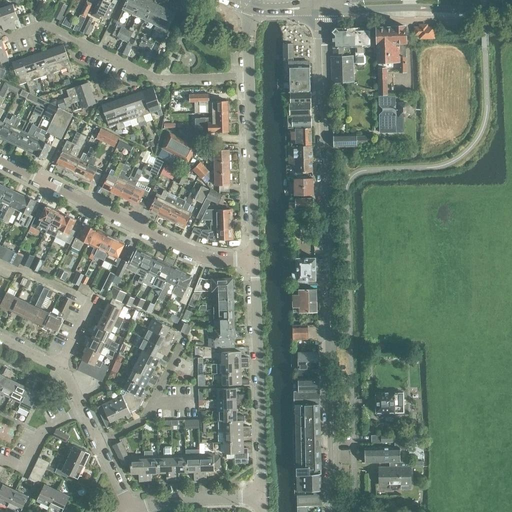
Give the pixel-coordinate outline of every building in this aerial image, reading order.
[(115,5),(117,1),(116,0),(98,0),(91,15),(100,19),(101,16),(108,19),(115,5)] [(127,0),(117,21),(125,25),(130,15),(133,16),(141,0),(127,0)] [(131,37),(128,43),(133,45),(136,39),(138,36),(145,20),(153,2),(149,0),(141,0),(133,16),(137,18),(132,28),(131,27),(129,30),(133,32),(131,37)] [(35,10),(42,13),(46,4),(40,1),(35,10)] [(79,33),(92,5),(86,2),(76,23),(74,23),(71,29),(79,33)] [(145,20),(138,36),(142,38),(149,41),(156,25),(164,8),(160,6),(161,5),(153,2),(145,20)] [(62,25),(65,18),(61,17),(66,7),(59,3),(52,18),(59,22),(58,23),(62,25)] [(10,29),(16,27),(14,21),(18,20),(13,5),(3,9),(10,29)] [(156,25),(149,41),(154,43),(155,41),(161,44),(161,43),(163,38),(167,30),(175,13),(174,13),(175,12),(168,9),(167,10),(164,8),(156,25)] [(10,29),(3,9),(0,9),(0,25),(2,25),(4,31),(10,29)] [(93,22),(94,19),(87,16),(80,31),(89,36),(95,23),(93,22)] [(65,18),(62,25),(71,29),(74,23),(65,18)] [(117,25),(112,35),(117,37),(122,40),(127,29),(122,27),(117,25)] [(427,27),(427,25),(420,25),(420,27),(415,27),(415,35),(420,34),(420,38),(434,38),(434,27),(427,27)] [(393,27),(378,27),(378,38),(378,46),(379,79),(380,95),(388,95),(387,69),(385,69),(385,66),(384,65),(382,65),(382,61),(394,61),(400,61),(400,72),(407,72),(406,58),(407,56),(406,26),(393,26),(393,27)] [(357,28),(345,28),(345,29),(345,47),(355,47),(356,63),(358,65),(358,28),(357,28)] [(369,28),(358,28),(358,65),(365,64),(366,62),(366,56),(364,54),(364,52),(364,47),(376,47),(378,46),(378,38),(376,38),(376,28),(369,28)] [(127,29),(122,40),(128,43),(131,37),(133,32),(129,30),(127,29)] [(336,29),(333,32),(333,47),(345,47),(345,29),(336,29)] [(136,39),(133,45),(138,47),(145,50),(149,41),(142,38),(138,36),(136,39)] [(149,41),(145,50),(155,55),(161,44),(155,41),(154,43),(149,41)] [(287,57),(294,57),(293,43),(284,44),(284,58),(287,57)] [(73,72),(64,45),(53,49),(61,70),(67,68),(69,73),(73,72)] [(333,56),(331,56),(331,66),(353,65),(353,56),(344,56),(344,49),(345,49),(345,47),(333,47),(333,56)] [(52,79),(56,78),(54,73),(61,70),(53,49),(43,52),(52,79)] [(0,66),(1,65),(0,64),(4,63),(9,61),(6,51),(0,52),(0,66)] [(52,79),(43,52),(33,56),(41,78),(47,75),(49,80),(52,79)] [(32,86),(36,85),(34,80),(41,78),(33,56),(23,59),(32,86)] [(32,86),(23,59),(13,63),(16,73),(11,74),(13,80),(18,79),(20,85),(27,82),(29,87),(32,86)] [(296,61),(289,61),(289,79),(310,79),(310,66),(310,62),(309,62),(309,61),(306,61),(296,61)] [(353,65),(331,66),(331,82),(353,82),(353,67),(353,65)] [(289,89),(285,89),(285,92),(291,92),(310,92),(310,79),(289,79),(289,89)] [(0,128),(3,123),(0,121),(0,119),(4,111),(0,109),(0,108),(4,99),(3,98),(10,84),(5,81),(0,92),(0,128)] [(55,106),(92,93),(88,82),(67,90),(69,97),(64,99),(57,101),(55,99),(52,101),(50,103),(55,106)] [(162,114),(153,87),(142,91),(150,113),(156,110),(158,116),(162,114)] [(26,98),(29,93),(23,90),(20,95),(26,98)] [(141,121),(145,120),(143,115),(150,113),(142,91),(132,94),(141,121)] [(291,99),(285,99),(286,110),(311,110),(310,92),(291,92),(291,99)] [(37,97),(36,96),(31,94),(29,93),(26,98),(36,103),(39,98),(37,97)] [(74,111),(95,103),(92,93),(55,106),(59,107),(60,108),(71,104),(74,111)] [(141,121),(132,94),(122,98),(129,120),(136,117),(138,123),(141,121)] [(205,101),(205,94),(189,95),(189,102),(194,102),(195,114),(212,113),(227,113),(227,101),(205,101)] [(396,102),(396,96),(379,96),(379,105),(382,108),(383,108),(383,111),(380,114),(380,133),(405,132),(404,117),(407,117),(410,114),(410,105),(407,102),(396,102)] [(45,111),(49,103),(39,98),(36,103),(35,106),(45,111)] [(121,128),(125,127),(123,122),(129,120),(122,98),(112,101),(121,128)] [(121,128),(112,101),(101,105),(109,127),(116,124),(119,134),(123,133),(121,128)] [(55,106),(50,103),(49,103),(45,111),(43,115),(52,120),(59,107),(55,106)] [(73,114),(60,108),(59,107),(52,120),(46,133),(35,156),(44,160),(55,137),(60,139),(64,131),(65,131),(73,114)] [(311,110),(286,110),(286,128),(293,128),(311,128),(311,110)] [(195,123),(228,122),(227,113),(212,113),(212,118),(201,118),(201,119),(195,119),(195,123)] [(0,137),(5,140),(16,118),(12,116),(11,120),(5,117),(3,123),(0,128),(0,137)] [(16,145),(22,132),(16,129),(20,120),(16,118),(5,140),(16,145)] [(228,132),(228,122),(195,123),(195,128),(208,127),(208,133),(228,132)] [(26,150),(37,128),(33,126),(29,135),(22,132),(16,145),(26,150)] [(35,156),(46,133),(37,128),(26,150),(33,154),(32,154),(35,156)] [(100,140),(105,130),(101,128),(96,138),(100,140)] [(291,143),(288,143),(288,146),(312,145),(312,142),(311,128),(293,128),(294,134),(291,134),(291,143)] [(114,147),(120,137),(105,130),(100,140),(114,147)] [(64,169),(80,135),(76,133),(70,144),(66,142),(62,152),(61,152),(58,150),(52,162),(56,164),(55,165),(64,169)] [(170,134),(162,148),(188,162),(195,147),(170,134)] [(73,173),(79,160),(75,158),(85,137),(80,135),(64,169),(73,173)] [(356,136),(356,135),(333,135),(333,147),(357,147),(357,145),(367,144),(367,135),(356,136)] [(312,145),(288,146),(289,160),(312,160),(312,145)] [(82,177),(91,158),(95,150),(90,147),(83,162),(79,160),(73,173),(82,177)] [(215,162),(229,161),(228,150),(214,150),(215,162)] [(206,162),(210,154),(204,151),(200,159),(206,162)] [(91,182),(98,168),(93,166),(96,161),(91,158),(82,177),(91,182)] [(157,175),(164,161),(157,158),(150,171),(157,175)] [(312,160),(289,160),(289,165),(296,165),(296,173),(313,172),(312,160)] [(111,191),(125,164),(120,161),(116,171),(111,168),(108,175),(105,173),(99,184),(103,185),(102,187),(111,191)] [(125,175),(131,163),(127,161),(125,164),(111,191),(120,196),(129,177),(125,175)] [(215,174),(229,173),(229,161),(215,162),(215,174)] [(211,174),(200,162),(192,170),(201,179),(205,175),(212,181),(215,181),(215,185),(219,185),(219,192),(229,192),(229,173),(215,174),(211,174)] [(172,179),(177,169),(166,163),(161,174),(172,179)] [(196,176),(189,172),(190,171),(183,168),(181,173),(180,172),(176,181),(183,185),(187,176),(194,180),(196,176)] [(129,200),(137,183),(141,175),(137,173),(135,177),(130,175),(129,177),(120,196),(129,200)] [(290,188),(313,187),(313,179),(295,179),(295,183),(290,183),(289,183),(290,188)] [(138,204),(144,191),(146,187),(137,183),(129,200),(138,204)] [(202,203),(209,189),(202,185),(195,199),(202,203)] [(313,195),(313,187),(290,188),(290,192),(295,192),(295,196),(313,195)] [(8,188),(0,204),(0,210),(2,211),(0,216),(0,218),(3,220),(17,193),(8,188)] [(218,204),(222,195),(210,189),(196,218),(200,220),(201,220),(211,220),(230,219),(230,209),(206,210),(211,201),(218,204)] [(158,214),(167,196),(168,192),(164,190),(161,195),(157,193),(155,196),(149,210),(158,214)] [(17,193),(3,220),(8,222),(15,209),(19,211),(26,197),(17,193)] [(26,196),(26,197),(19,211),(24,213),(18,224),(27,228),(32,217),(29,215),(36,201),(26,196)] [(167,218),(176,200),(167,196),(158,214),(167,218)] [(176,223),(187,198),(185,197),(183,200),(177,197),(176,200),(167,218),(176,223)] [(185,227),(191,214),(187,211),(192,200),(188,198),(187,198),(176,223),(185,227)] [(290,209),(314,208),(313,199),(295,199),(295,202),(290,203),(290,209)] [(48,229),(56,212),(46,207),(42,215),(37,213),(29,231),(38,235),(40,230),(41,231),(43,227),(48,229)] [(55,238),(65,216),(56,212),(48,229),(46,233),(55,238)] [(69,244),(76,232),(71,229),(76,220),(66,215),(65,216),(55,238),(69,244)] [(208,230),(231,229),(230,219),(211,220),(211,224),(208,225),(208,230)] [(79,233),(72,247),(81,251),(85,242),(89,244),(96,231),(96,230),(87,225),(82,235),(79,233)] [(204,230),(202,229),(194,228),(192,232),(207,239),(208,238),(212,240),(231,239),(231,229),(208,230),(205,230),(204,230)] [(96,231),(89,244),(95,247),(90,258),(93,260),(94,258),(105,236),(96,231)] [(105,236),(94,258),(99,260),(100,258),(105,261),(108,253),(115,240),(105,236)] [(108,253),(105,261),(117,267),(121,258),(119,257),(125,245),(115,240),(108,253)] [(8,262),(13,251),(7,249),(2,259),(8,262)] [(123,261),(116,275),(121,278),(126,268),(136,273),(138,268),(145,255),(136,251),(135,250),(129,264),(123,261)] [(13,265),(18,254),(13,251),(8,262),(13,265)] [(26,253),(21,263),(28,267),(33,256),(26,253)] [(18,267),(20,263),(23,256),(18,254),(13,265),(18,267)] [(138,268),(136,273),(141,276),(138,282),(142,284),(143,282),(154,259),(145,255),(138,268)] [(300,258),(299,255),(296,256),(297,272),(293,273),(293,280),(316,280),(315,258),(300,258)] [(34,256),(29,268),(39,272),(44,261),(34,256)] [(154,259),(143,282),(143,283),(146,284),(152,287),(154,283),(163,264),(154,259)] [(154,283),(152,287),(154,283),(163,287),(172,268),(163,264),(154,283)] [(164,287),(159,298),(163,300),(171,284),(175,286),(182,273),(172,268),(163,287),(164,287)] [(64,282),(67,275),(60,272),(57,278),(64,282)] [(79,285),(84,275),(77,272),(72,282),(79,285)] [(87,297),(91,288),(86,286),(90,279),(89,279),(91,275),(87,273),(85,276),(85,277),(78,292),(87,297)] [(110,273),(107,278),(113,281),(116,275),(110,273)] [(175,286),(172,293),(177,295),(182,298),(182,299),(180,302),(186,305),(193,288),(188,286),(191,279),(190,278),(191,277),(182,273),(175,286)] [(205,279),(200,278),(195,291),(213,291),(233,290),(233,287),(234,287),(234,281),(232,281),(232,278),(205,279)] [(110,287),(105,284),(101,292),(106,295),(110,287)] [(120,303),(124,295),(125,293),(112,287),(108,297),(120,303)] [(12,311),(18,298),(14,296),(16,291),(9,288),(1,305),(12,311)] [(293,301),(317,300),(316,289),(299,290),(299,295),(293,295),(293,301)] [(213,300),(218,300),(233,299),(233,290),(213,291),(213,300)] [(196,302),(201,293),(193,293),(190,300),(196,302)] [(29,303),(23,316),(34,321),(40,308),(46,297),(42,295),(36,307),(29,303)] [(129,307),(131,304),(133,299),(124,295),(120,303),(129,307)] [(140,309),(144,301),(135,296),(133,299),(131,304),(140,309)] [(23,316),(29,303),(18,298),(12,311),(23,316)] [(126,327),(128,323),(122,320),(122,319),(118,317),(121,310),(119,310),(122,304),(111,299),(108,304),(103,315),(126,327)] [(213,310),(233,309),(233,299),(218,300),(219,305),(213,305),(213,310)] [(56,332),(71,302),(65,300),(58,314),(53,311),(52,314),(51,314),(45,327),(56,332)] [(194,308),(196,302),(190,300),(188,305),(194,308)] [(293,312),(300,312),(317,311),(317,300),(293,301),(293,312)] [(149,313),(153,305),(144,301),(140,309),(149,313)] [(45,327),(51,314),(40,308),(34,321),(45,327)] [(214,320),(219,320),(234,319),(233,309),(213,310),(214,320)] [(133,322),(137,312),(134,310),(129,320),(133,322)] [(189,318),(192,312),(186,310),(183,316),(189,318)] [(126,327),(103,315),(98,326),(110,332),(114,326),(118,328),(117,328),(124,331),(126,327)] [(172,340),(174,336),(167,332),(169,327),(145,315),(143,319),(150,322),(148,328),(172,340)] [(187,324),(189,318),(183,316),(181,320),(181,321),(187,324)] [(179,326),(181,321),(181,320),(174,317),(172,322),(179,326)] [(214,330),(234,329),(234,319),(219,320),(219,325),(214,325),(214,330)] [(184,331),(187,324),(181,321),(179,326),(178,328),(184,331)] [(293,340),(307,339),(307,325),(293,326),(293,340)] [(105,343),(110,332),(98,326),(92,337),(105,343)] [(170,344),(172,340),(148,328),(143,337),(160,346),(162,341),(170,344)] [(215,348),(235,347),(234,339),(234,329),(214,330),(215,348)] [(100,354),(105,343),(92,337),(87,348),(100,354)] [(162,359),(164,355),(157,351),(160,346),(143,337),(138,347),(143,350),(162,359)] [(107,371),(109,367),(102,364),(102,362),(97,360),(100,354),(87,348),(82,359),(83,359),(107,371)] [(165,366),(167,362),(162,359),(143,350),(138,359),(155,367),(157,363),(165,366)] [(241,357),(241,351),(222,351),(222,362),(249,361),(249,357),(241,357)] [(295,376),(307,376),(307,368),(318,368),(318,353),(298,353),(298,368),(295,368),(295,376)] [(102,382),(107,371),(83,359),(78,370),(102,382)] [(157,381),(160,376),(152,372),(155,367),(138,359),(133,368),(157,381)] [(221,373),(223,373),(243,372),(243,366),(249,366),(249,361),(222,362),(220,362),(221,373)] [(155,385),(157,381),(133,368),(128,378),(145,387),(148,381),(155,385)] [(0,389),(9,370),(6,369),(2,376),(0,374),(0,389)] [(0,392),(10,397),(17,383),(9,379),(13,372),(9,370),(0,389),(0,392)] [(243,378),(243,372),(223,373),(223,384),(249,383),(249,378),(243,378)] [(139,408),(146,394),(142,392),(145,387),(128,378),(123,388),(126,390),(124,394),(139,408)] [(295,408),(319,408),(319,378),(298,379),(299,391),(295,391),(295,408)] [(20,403),(31,381),(27,379),(24,386),(17,383),(10,397),(20,403)] [(31,408),(38,393),(31,390),(34,383),(31,381),(20,403),(31,408)] [(236,394),(236,387),(217,388),(218,399),(244,398),(244,393),(236,394)] [(394,393),(376,393),(376,406),(375,407),(375,411),(377,412),(377,414),(395,414),(394,398),(399,398),(399,393),(394,393)] [(132,416),(130,412),(139,408),(124,394),(112,400),(120,417),(125,414),(127,418),(132,416)] [(218,409),(237,408),(237,403),(244,403),(244,398),(218,399),(218,409)] [(107,428),(116,423),(114,419),(120,417),(112,400),(97,407),(107,428)] [(237,415),(237,413),(237,408),(218,409),(218,421),(224,421),(242,420),(245,420),(244,415),(237,415)] [(296,416),(319,416),(319,408),(295,408),(296,416)] [(296,427),(320,426),(319,416),(296,416),(296,427)] [(243,426),(242,420),(224,421),(224,431),(251,430),(251,425),(243,426)] [(296,437),(320,436),(320,426),(296,427),(296,437)] [(65,441),(67,436),(56,430),(55,429),(52,435),(65,441)] [(225,442),(243,441),(243,435),(251,435),(251,430),(224,431),(225,442)] [(395,448),(365,449),(365,452),(365,460),(365,463),(390,462),(404,462),(404,448),(407,448),(406,442),(406,437),(410,430),(401,430),(401,435),(401,442),(395,442),(395,448)] [(320,451),(320,436),(296,437),(296,449),(318,449),(318,451),(320,451)] [(128,456),(121,441),(114,445),(123,465),(131,464),(131,473),(138,473),(139,481),(145,480),(145,455),(128,456)] [(243,447),(243,441),(225,442),(225,453),(235,453),(235,458),(241,458),(241,462),(248,462),(248,447),(243,447)] [(84,466),(90,454),(74,446),(68,458),(84,466)] [(173,480),(172,454),(172,446),(165,447),(164,448),(164,455),(159,455),(159,472),(167,472),(167,480),(173,480)] [(318,451),(318,449),(296,449),(297,462),(321,461),(320,451),(318,451)] [(153,455),(153,451),(144,451),(145,455),(145,480),(152,480),(152,472),(159,472),(159,455),(153,455)] [(201,479),(200,453),(186,454),(187,471),(194,471),(195,479),(201,479)] [(214,454),(214,453),(200,453),(201,479),(207,479),(207,471),(215,470),(214,467),(221,467),(221,456),(220,456),(219,454),(214,454)] [(173,480),(180,479),(179,472),(187,471),(186,454),(172,454),(173,480)] [(47,468),(49,462),(39,457),(36,463),(47,468)] [(84,466),(68,458),(65,465),(60,463),(55,472),(67,478),(69,474),(78,479),(84,466)] [(297,474),(321,474),(321,461),(297,462),(297,474)] [(390,468),(380,468),(380,470),(380,484),(390,484),(390,487),(392,489),(398,489),(401,487),(401,484),(411,484),(411,483),(410,468),(421,468),(423,467),(423,462),(422,462),(409,462),(407,462),(404,462),(390,462),(390,468)] [(44,473),(47,468),(36,463),(33,468),(44,473)] [(41,479),(44,473),(33,468),(31,474),(41,479)] [(39,485),(41,479),(31,474),(28,479),(39,485)] [(297,491),(321,491),(321,474),(297,474),(297,491)] [(0,502),(8,507),(15,490),(3,484),(0,490),(0,502)] [(49,507),(57,490),(44,484),(36,500),(49,507)] [(18,511),(20,511),(28,496),(15,490),(8,507),(18,511)] [(60,511),(62,511),(70,496),(57,490),(49,507),(60,511)] [(307,511),(307,507),(322,506),(321,495),(297,495),(297,511),(307,511)]
